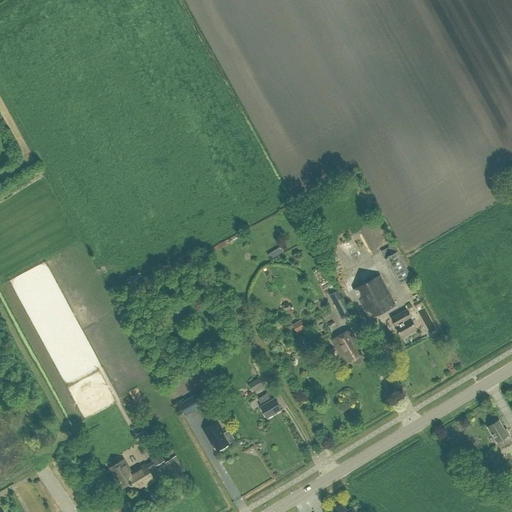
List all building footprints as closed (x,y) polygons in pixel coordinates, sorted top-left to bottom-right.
[(411,278),(393,244),(380,251),(398,285),(411,278)] [(278,246),(266,254),(269,259),(281,251),(278,246)] [(353,290),(365,312),(369,320),(396,305),(380,275),(353,290)] [(334,304),(339,312),(342,319),(351,315),(342,299),(334,304)] [(395,327),(401,338),(416,330),(410,319),(411,318),(406,310),(391,319),(396,326),(395,327)] [(292,325),(297,333),(304,328),(300,321),(292,325)] [(349,329),(332,339),(347,364),(353,361),(354,362),(354,363),(361,358),(360,356),(362,355),(356,347),(359,345),(349,329)] [(304,335),(298,337),(302,345),(307,342),(304,335)] [(248,384),(253,392),(263,386),(259,378),(248,384)] [(204,389),(190,397),(196,409),(211,401),(204,389)] [(260,407),(267,418),(281,410),(274,399),(271,401),(267,394),(258,399),(262,406),(260,407)] [(504,430),(499,421),(487,428),(496,443),(509,435),(506,429),(504,430)] [(213,444),(217,451),(228,444),(228,443),(234,440),(229,431),(223,435),(222,433),(223,432),(217,422),(203,430),(211,445),(213,444)] [(153,461),(146,465),(146,464),(131,473),(124,460),(114,465),(111,467),(110,468),(122,488),(129,484),(133,491),(154,478),(149,469),(155,465),(164,460),(146,429),(137,434),(153,461)] [(164,459),(171,475),(182,470),(176,454),(164,459)]
